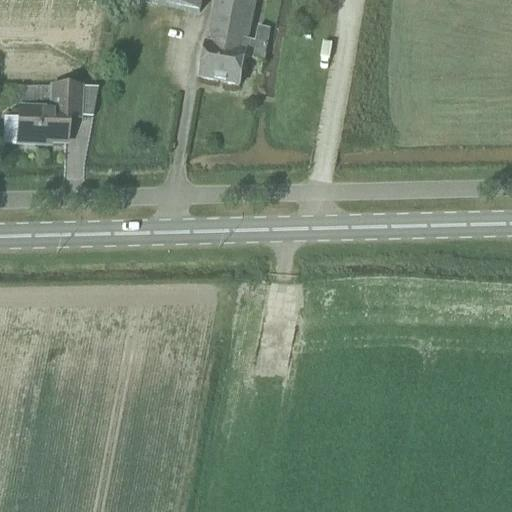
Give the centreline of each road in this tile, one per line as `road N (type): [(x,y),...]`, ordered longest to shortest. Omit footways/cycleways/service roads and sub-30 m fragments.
road 1 (unclassified): [(511,191),(0,205)]
road 2 (secondary): [(0,237),(511,225)]
